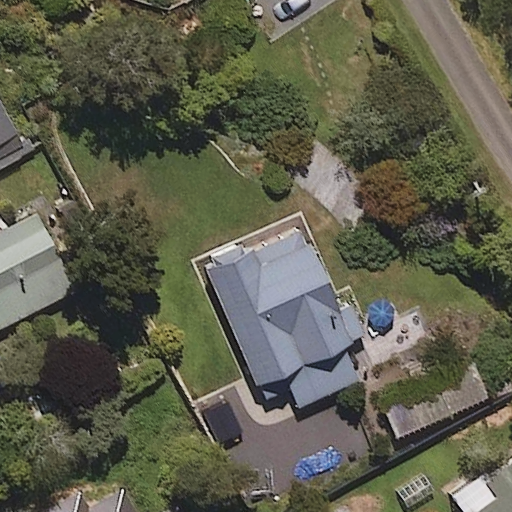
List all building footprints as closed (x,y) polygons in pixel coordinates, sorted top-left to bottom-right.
[(0,132),(14,125),(0,99),(0,132)] [(0,318),(72,281),(33,205),(0,221),(0,318)] [(347,331),(299,221),(242,245),(237,233),(195,251),(249,375),(278,362),(294,399),(353,374),(336,335),(347,331)] [(481,390),(469,362),(397,394),(410,421),(481,390)] [(511,511),(511,442),(443,490),(458,511),(511,511)]
